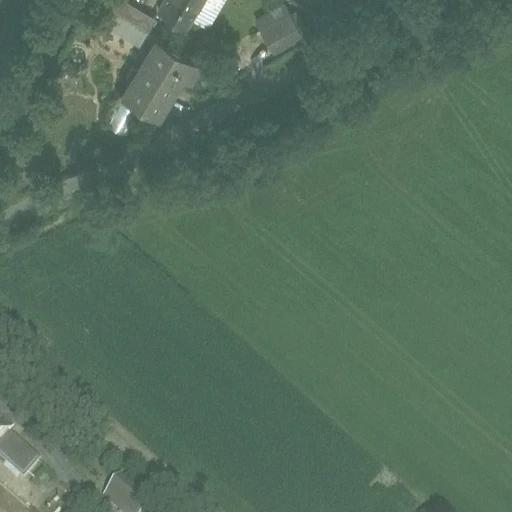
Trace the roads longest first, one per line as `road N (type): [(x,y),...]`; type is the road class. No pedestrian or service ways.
road 1 (unclassified): [(0,215),(68,191),(437,0)]
road 2 (residential): [(0,346),(200,511)]
road 3 (tertiary): [(0,132),(81,0)]
